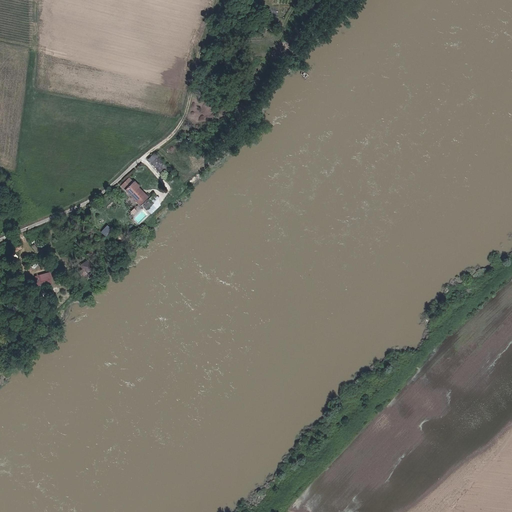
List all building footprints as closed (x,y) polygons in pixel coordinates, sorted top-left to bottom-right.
[(147,159),(160,171),(166,166),(153,153),(147,159)] [(137,185),(128,176),(120,183),(129,193),(137,185)] [(129,193),(137,202),(146,195),(137,185),(129,193)] [(144,202),(148,206),(150,204),(154,208),(161,203),(154,194),(144,202)] [(138,223),(148,214),(138,204),(129,213),(138,223)] [(108,223),(101,231),(110,239),(116,231),(108,223)] [(38,283),(45,280),(43,275),(36,278),(38,283)]
